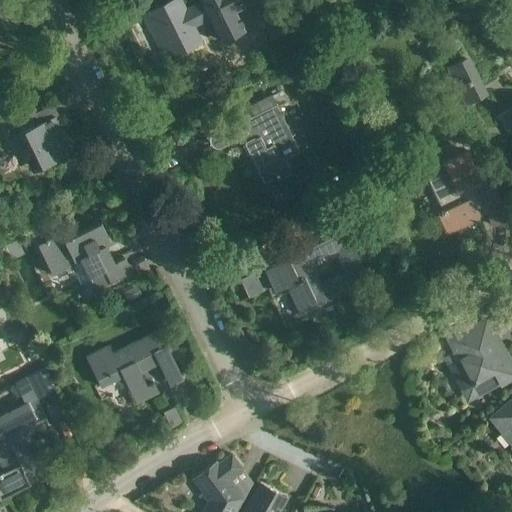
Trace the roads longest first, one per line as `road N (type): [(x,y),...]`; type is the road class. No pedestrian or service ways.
road 1 (residential): [(249,413),(45,0)]
road 2 (residential): [(249,413),(511,273)]
road 3 (residential): [(84,511),(249,413)]
